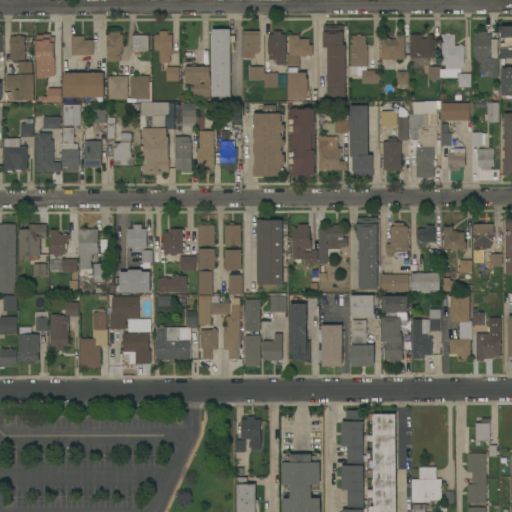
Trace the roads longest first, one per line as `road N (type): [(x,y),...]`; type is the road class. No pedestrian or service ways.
road 1 (residential): [(0,206),(511,201)]
road 2 (residential): [(0,394),(511,390)]
road 3 (residential): [(0,11),(511,9)]
